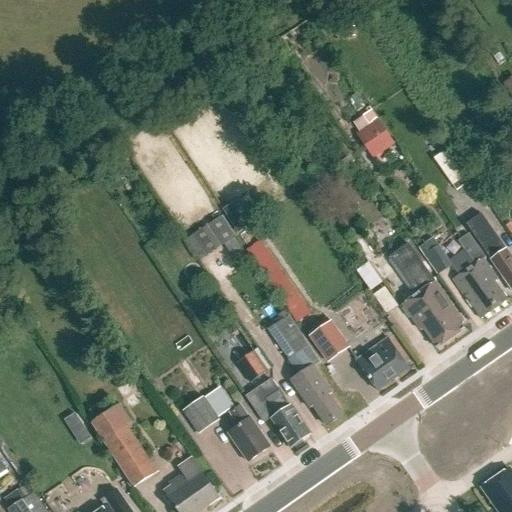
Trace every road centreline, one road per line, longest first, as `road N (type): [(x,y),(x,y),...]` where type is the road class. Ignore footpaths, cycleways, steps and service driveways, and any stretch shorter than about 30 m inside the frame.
road 1 (tertiary): [(260,511),(387,422)]
road 2 (tertiary): [(387,422),(511,336)]
